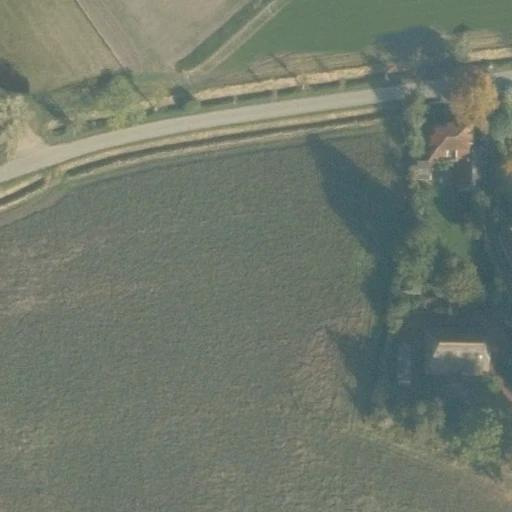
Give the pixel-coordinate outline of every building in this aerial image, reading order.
[(472,159),(472,130),(426,131),(427,167),(455,167),(455,195),(480,196),(480,191),(481,158),(472,159)] [(511,231),(497,238),(510,269),(511,269),(511,270),(511,231)] [(402,294),(420,296),(423,271),(404,269),(402,294)] [(484,299),(493,298),(492,288),(482,289),(484,299)] [(481,375),(487,375),(487,334),(425,335),(424,377),(481,378),(481,375)] [(409,388),(409,352),(397,351),(396,388),(409,388)]
